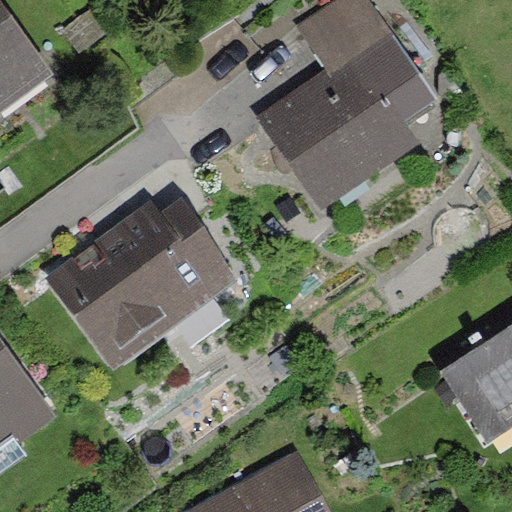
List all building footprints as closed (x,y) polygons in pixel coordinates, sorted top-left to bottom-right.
[(393,120),(428,96),(361,0),(341,0),(303,26),(337,76),(268,123),(314,190),(360,158),(367,169),(408,142),(393,120)] [(138,7),(85,45),(122,95),(174,57),(138,7)] [(0,104),(41,75),(0,18),(0,104)] [(111,350),(224,265),(190,219),(165,238),(151,219),(62,285),(111,350)] [(511,406),(511,309),(434,360),(469,414),(503,392),(511,406)] [(13,438),(42,417),(0,358),(0,474),(26,455),(13,438)] [(322,511),(295,463),(206,511),(322,511)]
